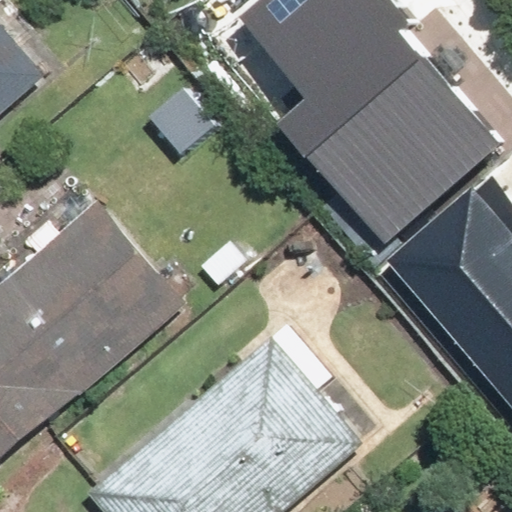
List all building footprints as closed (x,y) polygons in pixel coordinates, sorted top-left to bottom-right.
[(0,0),(0,123),(70,63),(13,0),(0,0)] [(328,95),(301,119),(404,234),(511,136),(511,127),(421,27),(434,15),(420,0),(265,0),(253,11),(328,95)] [(511,177),(503,167),(397,260),(511,392),(511,177)] [(0,479),(201,311),(112,199),(0,287),(0,479)] [(342,382),(293,327),(101,497),(114,511),(305,511),(404,424),(356,369),(342,382)]
